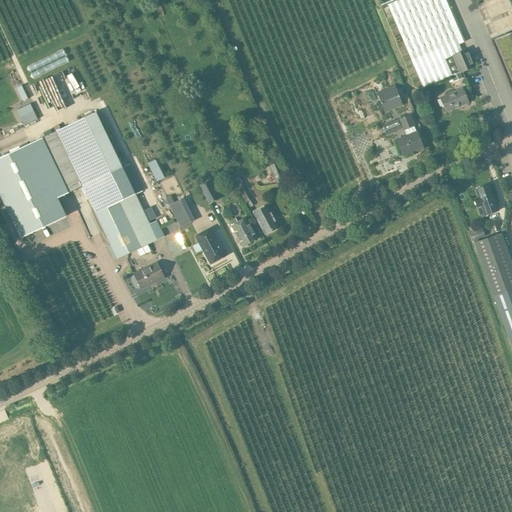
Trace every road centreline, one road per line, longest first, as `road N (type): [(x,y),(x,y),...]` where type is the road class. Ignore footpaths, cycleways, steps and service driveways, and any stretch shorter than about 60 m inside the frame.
road 1 (tertiary): [(0,403),(143,341),(460,160),(511,142)]
road 2 (unknown): [(143,341),(79,208)]
